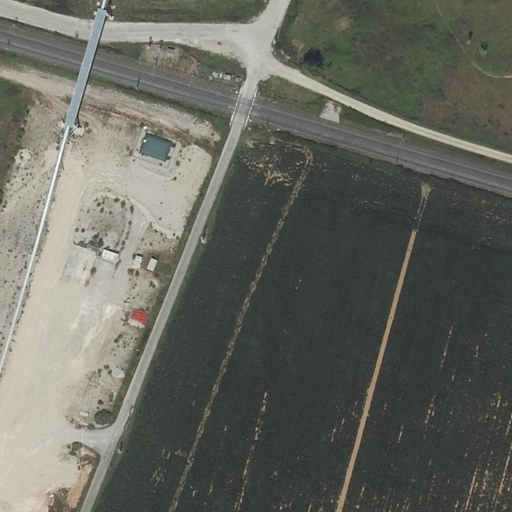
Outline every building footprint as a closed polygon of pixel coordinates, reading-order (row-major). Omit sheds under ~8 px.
[(153,151),(167,155),(171,143),(157,138),(153,151)] [(71,165),(83,165),(84,140),(72,140),(71,165)] [(116,264),(119,254),(104,249),(101,260),(116,264)] [(140,268),(143,257),(137,255),(134,266),(140,268)] [(152,258),(149,270),(156,272),(159,259),(152,258)]
